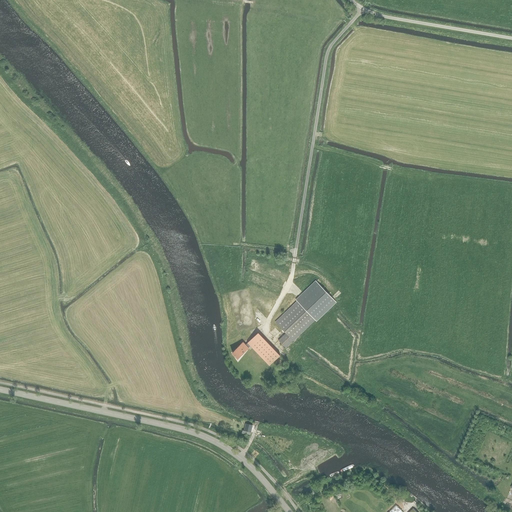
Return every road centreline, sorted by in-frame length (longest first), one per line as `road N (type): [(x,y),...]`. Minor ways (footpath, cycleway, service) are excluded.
road 1 (secondary): [(0,389),(204,436),(250,467),(288,511)]
road 2 (track): [(233,243),(287,250),(286,258),(324,272),(340,291),(334,296),(342,314),(362,327)]
road 3 (unclassified): [(511,38),(375,14),(350,0)]
